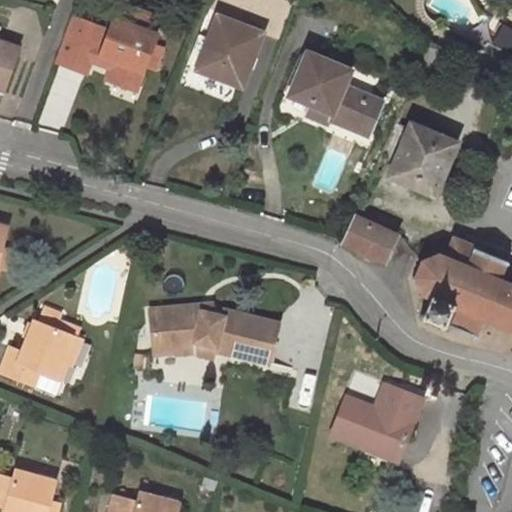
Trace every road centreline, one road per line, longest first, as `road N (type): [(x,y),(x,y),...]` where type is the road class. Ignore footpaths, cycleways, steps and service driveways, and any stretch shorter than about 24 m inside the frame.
road 1 (residential): [(0,162),(324,252),(414,340),(511,370)]
road 2 (unknown): [(361,283),(471,219)]
